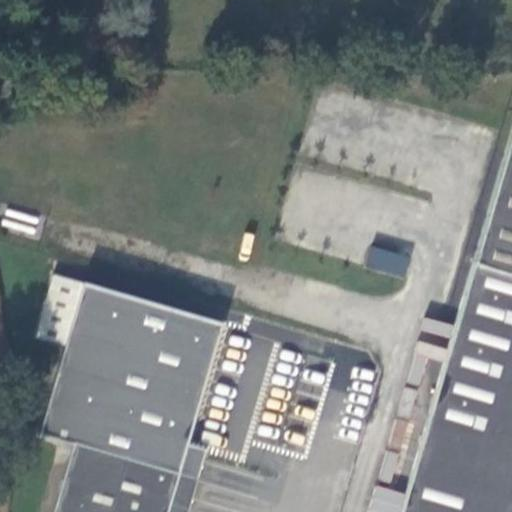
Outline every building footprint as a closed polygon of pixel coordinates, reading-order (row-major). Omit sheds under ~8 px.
[(511,125),(471,265),(511,276),(511,125)] [(370,245),(364,265),(404,277),(410,257),(370,245)] [(511,511),(511,276),(471,265),(398,511),(511,511)] [(165,511),(186,445),(210,364),(221,324),(54,275),(42,315),(35,337),(64,345),(37,435),(71,445),(51,511),(165,511)] [(186,511),(205,450),(186,445),(165,511),(186,511)]
